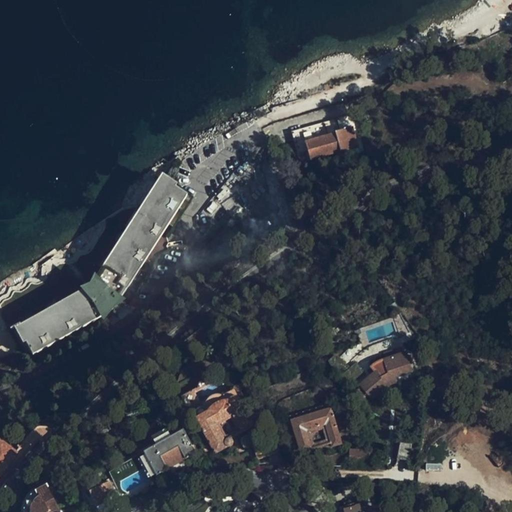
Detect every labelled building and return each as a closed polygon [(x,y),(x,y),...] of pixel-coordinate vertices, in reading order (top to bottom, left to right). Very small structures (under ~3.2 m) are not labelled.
[(350,118),(293,134),(301,163),(358,146),(350,118)] [(186,199),(163,185),(94,292),(22,331),(34,354),(114,311),(186,199)] [(361,385),(374,400),(389,385),(395,383),(393,378),(411,372),(405,354),(382,361),(387,375),(379,377),(375,373),(361,385)] [(373,365),(375,373),(379,377),(387,375),(382,361),(373,365)] [(185,400),(192,413),(237,388),(227,371),(183,396),(185,400)] [(241,396),(237,388),(192,413),(215,455),(233,445),(234,443),(233,440),(230,439),(223,442),(213,423),(232,413),(242,432),(252,427),(240,406),(236,398),(241,396)] [(245,403),(241,396),(236,398),(240,406),(245,403)] [(330,409),(328,405),(289,417),(291,422),(330,409)] [(341,445),(330,409),(291,422),(301,453),(311,450),(305,431),(326,425),(332,443),(333,448),(341,445)] [(242,432),(232,413),(213,423),(223,442),(230,439),(242,432)] [(311,450),(332,443),(326,425),(305,431),(311,450)] [(185,460),(195,454),(182,431),(143,453),(156,476),(166,470),(163,465),(182,455),(185,460)] [(0,477),(17,453),(0,441),(0,477)] [(254,443),(254,445),(259,460),(272,456),(267,441),(260,443),(256,441),(254,443)] [(396,460),(408,462),(412,445),(400,443),(396,460)] [(373,450),(349,450),(349,466),(373,466),(373,450)] [(166,470),(185,460),(182,455),(163,465),(166,470)] [(89,493),(97,508),(109,501),(108,498),(115,495),(109,483),(89,493)] [(57,511),(44,488),(31,495),(27,503),(24,511),(57,511)]
